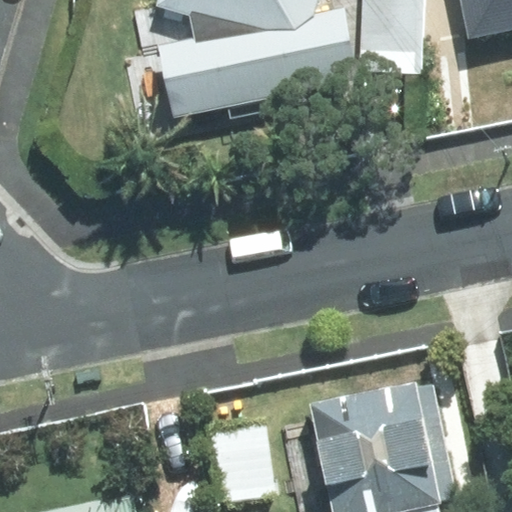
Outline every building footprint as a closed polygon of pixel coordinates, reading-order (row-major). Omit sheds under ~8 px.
[(315,0),(149,0),(142,24),(295,69),(315,0)] [(421,0),(364,0),(353,82),(409,90),(421,0)] [(511,0),(452,0),(460,52),(511,45),(511,0)] [(448,511),(431,396),(278,418),(291,511),(448,511)] [(266,427),(200,436),(210,511),(276,503),(266,427)] [(19,511),(116,511),(113,493),(19,511)]
